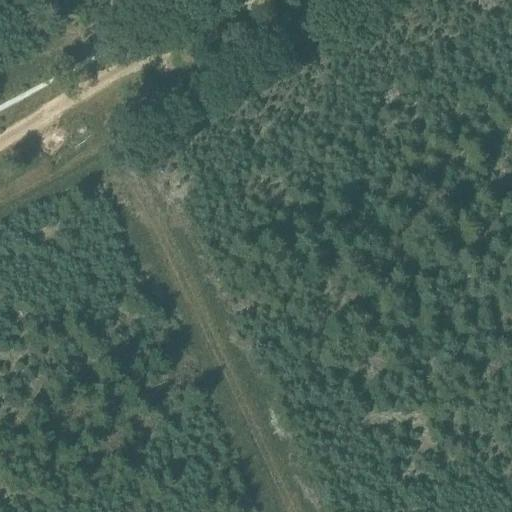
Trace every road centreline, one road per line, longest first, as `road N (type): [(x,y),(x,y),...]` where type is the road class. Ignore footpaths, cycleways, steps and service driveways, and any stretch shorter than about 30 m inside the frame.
road 1 (track): [(292,511),(111,138)]
road 2 (track): [(0,140),(247,0)]
road 3 (track): [(0,199),(111,138),(54,0)]
